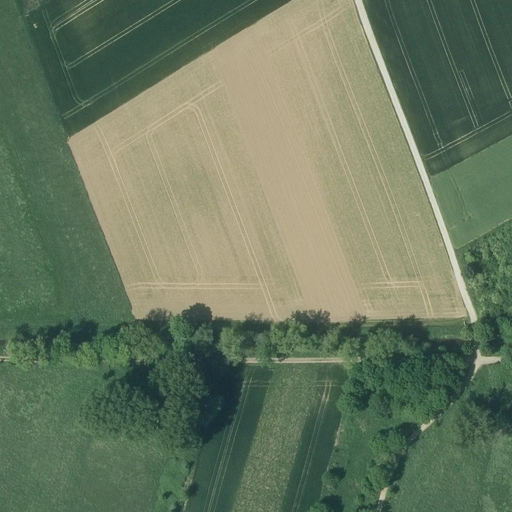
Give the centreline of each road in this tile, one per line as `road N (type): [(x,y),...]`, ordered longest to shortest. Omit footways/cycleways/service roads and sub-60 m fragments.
road 1 (track): [(511,339),(475,329),(0,330)]
road 2 (track): [(475,364),(0,365)]
road 3 (track): [(361,0),(473,314),(475,364)]
road 4 (track): [(475,364),(468,395),(408,456),(387,511)]
